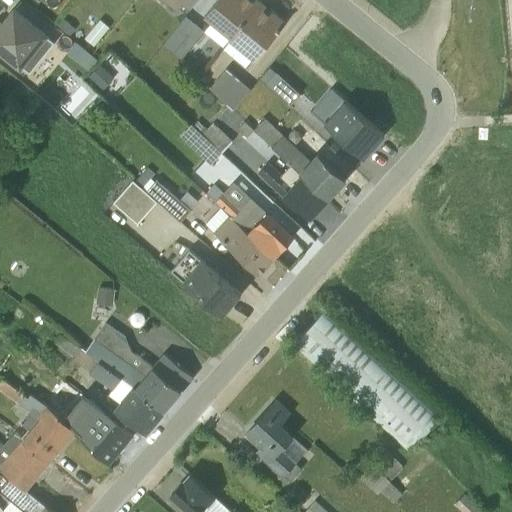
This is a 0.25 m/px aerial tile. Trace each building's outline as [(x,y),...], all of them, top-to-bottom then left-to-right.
[(205,25),(224,42),(257,0),(213,0),(205,11),(211,17),(205,25)] [(286,17),(265,0),(257,0),(224,42),(247,60),(253,52),(256,54),(286,17)] [(0,16),(0,42),(30,65),(52,37),(49,35),(49,33),(14,4),(2,19),(0,16)] [(205,25),(187,10),(164,38),(183,55),(187,50),(186,49),(205,25)] [(77,36),(67,48),(87,64),(99,54),(77,36)] [(115,71),(100,58),(89,70),(104,83),(115,71)] [(300,89),(270,60),(259,72),(290,101),(300,89)] [(249,82),(226,62),(210,82),(233,104),(249,82)] [(345,95),(324,118),(364,152),(384,129),(345,95)] [(291,158),(327,193),(346,173),(317,147),(310,154),(264,112),(254,123),(291,158)] [(193,121),(223,148),(233,135),(214,117),(207,124),(198,115),(193,121)] [(191,119),(181,130),(213,159),(223,148),(193,121),(191,119)] [(311,210),(327,193),(291,158),(282,167),(269,155),(257,168),(294,202),(297,200),(311,210)] [(158,196),(181,216),(191,205),(157,175),(155,177),(151,173),(145,179),(138,173),(135,176),(158,196)] [(133,174),(113,197),(138,218),(158,196),(135,176),(133,174)] [(215,178),(206,188),(220,201),(273,251),(293,230),(234,176),(225,187),(215,178)] [(273,251),(220,201),(204,218),(258,268),(273,251)] [(241,288),(189,244),(172,264),(223,309),(241,288)] [(113,300),(115,282),(97,281),(96,298),(113,300)] [(328,301),(291,339),(407,446),(444,407),(328,301)] [(165,403),(193,370),(164,347),(153,359),(132,345),(126,331),(106,317),(86,345),(165,403)] [(62,327),(55,335),(66,345),(66,346),(92,365),(100,356),(62,327)] [(165,403),(100,356),(91,367),(113,384),(110,389),(119,396),(114,403),(127,414),(129,413),(146,425),(165,403)] [(28,391),(4,372),(0,377),(0,381),(18,397),(29,404),(21,416),(29,423),(24,429),(24,430),(23,433),(50,455),(76,424),(48,399),(31,387),(28,391)] [(275,395),(247,427),(260,441),(256,446),(283,471),(285,469),(290,474),(301,463),(296,457),(308,444),(282,417),(292,406),(275,395)] [(134,428),(94,397),(73,420),(80,428),(80,429),(109,458),(134,428)] [(0,458),(24,430),(16,425),(3,439),(0,436),(0,458)] [(23,433),(0,458),(0,460),(25,484),(50,455),(23,433)] [(391,474),(403,460),(385,443),(371,456),(391,474)] [(366,451),(353,465),(378,487),(381,485),(393,497),(402,488),(391,474),(366,451)] [(210,511),(239,511),(191,468),(171,488),(195,511),(202,505),(210,511)] [(61,511),(22,482),(11,495),(30,511),(61,511)] [(485,511),(488,510),(464,487),(454,498),(469,511),(485,511)] [(305,511),(334,511),(315,494),(302,509),(305,511)]
